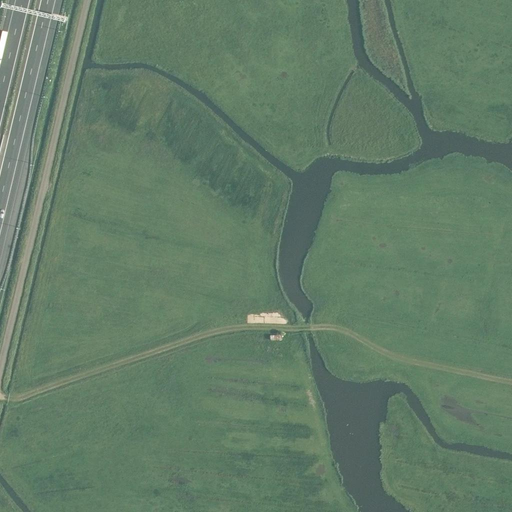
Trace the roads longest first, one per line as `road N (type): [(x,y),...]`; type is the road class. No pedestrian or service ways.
road 1 (track): [(0,395),(20,397),(229,326),(341,328),(386,354),(511,381)]
road 2 (unclassified): [(0,362),(87,0)]
road 3 (motorway): [(0,210),(49,0)]
